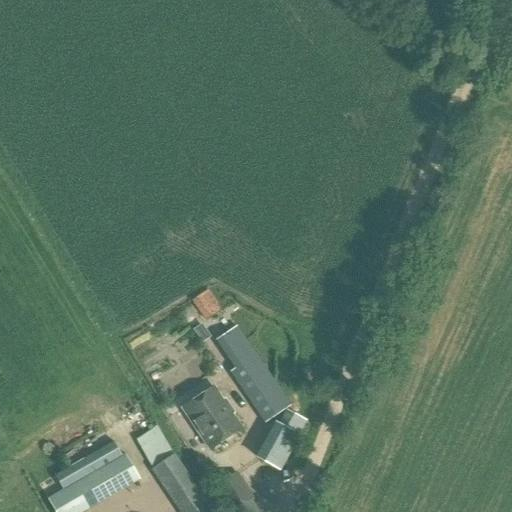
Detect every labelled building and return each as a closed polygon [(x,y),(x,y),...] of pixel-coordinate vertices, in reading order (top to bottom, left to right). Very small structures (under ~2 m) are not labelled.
[(209,291),(193,302),(206,321),(222,310),(209,291)] [(237,332),(220,343),(247,383),(243,386),(265,419),(286,404),(265,371),(237,332)] [(213,387),(182,407),(210,449),(241,429),(213,387)] [(275,423),(257,457),(278,469),(297,435),(303,422),(285,413),(279,425),(275,423)] [(128,453),(48,500),(54,511),(86,511),(143,479),(128,453)] [(210,511),(175,456),(154,469),(181,511),(210,511)] [(236,472),(214,487),(230,511),(258,511),(249,499),(252,497),(236,472)]
